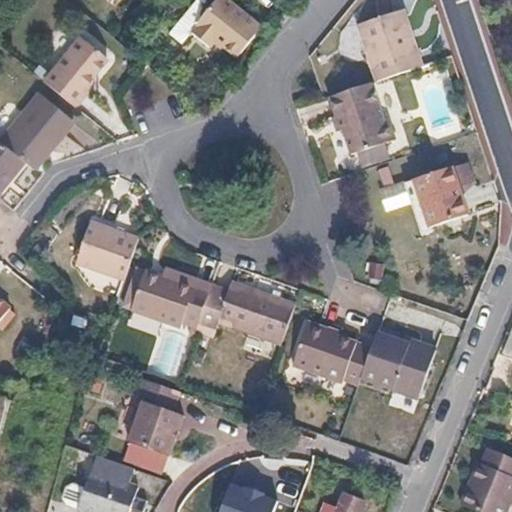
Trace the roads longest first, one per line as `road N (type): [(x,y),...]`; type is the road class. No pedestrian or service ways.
road 1 (residential): [(411,511),(511,265)]
road 2 (residential): [(153,140),(171,206),(196,231),(244,245),(318,220)]
road 3 (residential): [(3,240),(57,172),(153,140)]
road 4 (residential): [(511,160),(457,0)]
road 5 (residential): [(318,220),(283,112),(263,78)]
road 6 (residential): [(263,78),(248,106),(153,140)]
